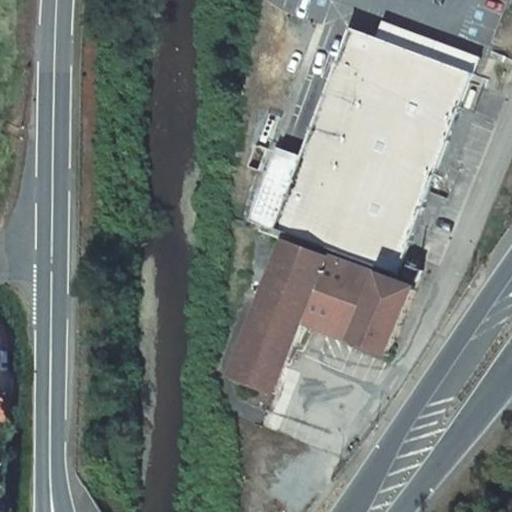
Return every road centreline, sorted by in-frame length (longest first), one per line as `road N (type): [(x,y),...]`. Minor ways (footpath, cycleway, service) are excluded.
road 1 (primary): [(511,266),(347,511)]
road 2 (primary): [(52,236),(52,499)]
road 3 (residential): [(511,133),(412,354)]
road 4 (primary): [(58,0),(52,236)]
road 5 (primary): [(393,511),(511,352)]
